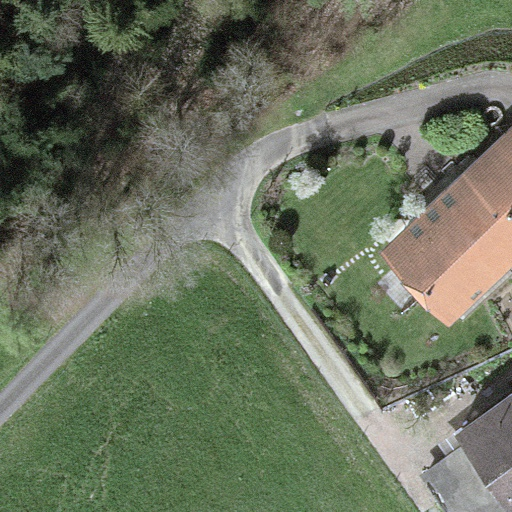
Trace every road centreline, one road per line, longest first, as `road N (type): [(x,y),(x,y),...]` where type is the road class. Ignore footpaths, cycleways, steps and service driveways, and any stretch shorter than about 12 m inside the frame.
road 1 (track): [(417,0),(286,142),(140,265),(0,411)]
road 2 (track): [(208,205),(391,457),(511,352)]
road 3 (track): [(511,89),(463,85),(286,142)]
